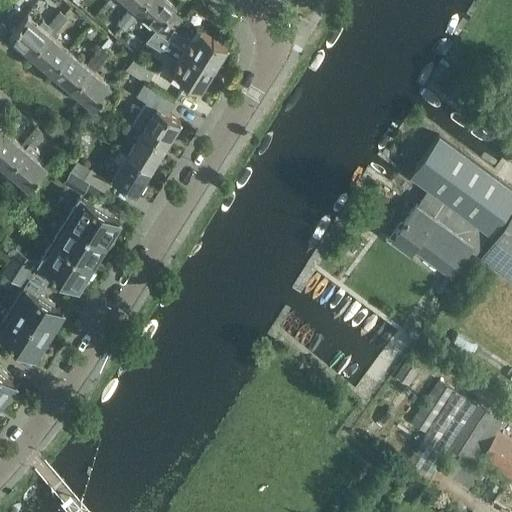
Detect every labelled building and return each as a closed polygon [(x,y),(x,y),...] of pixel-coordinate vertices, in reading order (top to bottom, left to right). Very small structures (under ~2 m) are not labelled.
[(135,25),(143,15),(159,28),(172,10),(171,9),(175,4),(170,0),(143,0),(133,12),(128,8),(122,15),(128,19),(127,21),(130,23),(131,22),(135,25)] [(125,0),(128,2),(126,5),(129,7),(128,8),(133,12),(143,0),(125,0)] [(55,16),(59,20),(57,22),(60,25),(67,16),(60,10),(55,16)] [(156,32),(164,37),(214,68),(227,46),(197,27),(189,40),(172,30),(181,16),(172,10),(159,28),(156,32)] [(59,20),(55,16),(48,24),(43,18),(38,24),(27,15),(9,36),(22,47),(21,49),(26,54),(28,52),(30,54),(52,28),(55,30),(60,25),(57,22),(59,20)] [(128,19),(122,15),(117,22),(125,29),(130,23),(127,21),(128,19)] [(39,61),(51,71),(69,50),(54,37),(58,33),(55,30),(52,28),(30,54),(34,57),(32,59),(37,63),(39,61)] [(164,37),(160,43),(179,55),(170,70),(187,80),(182,88),(196,96),(214,68),(164,37)] [(101,44),(95,51),(100,55),(98,58),(102,61),(110,51),(101,44)] [(85,63),(69,50),(51,71),(64,82),(62,84),(67,89),(69,87),(72,89),(94,64),(97,66),(102,61),(98,58),(100,55),(95,51),(85,63)] [(125,68),(147,81),(155,69),(134,57),(125,68)] [(94,64),(72,89),(75,92),(73,94),(79,98),(80,97),(93,107),(111,86),(93,71),(97,66),(94,64)] [(131,124),(141,130),(165,145),(180,121),(168,114),(176,100),(144,80),(136,94),(146,100),(131,124)] [(44,132),(36,125),(28,135),(36,141),(44,132)] [(141,130),(126,153),(151,168),(165,145),(141,130)] [(4,131),(0,135),(0,167),(2,169),(4,167),(7,169),(25,148),(28,151),(33,145),(36,141),(28,135),(20,144),(4,131)] [(409,174),(490,233),(511,202),(511,186),(439,133),(409,174)] [(25,148),(7,169),(10,172),(8,174),(14,180),(16,177),(28,188),(46,167),(35,157),(39,151),(33,145),(28,151),(25,148)] [(114,159),(120,163),(111,176),(136,192),(151,168),(126,153),(120,149),(114,159)] [(71,169),(89,180),(104,190),(111,180),(77,159),(71,169)] [(70,169),(61,183),(80,195),(89,180),(71,169),(70,169)] [(490,233),(427,187),(417,201),(417,200),(390,237),(410,251),(413,247),(451,274),(469,249),(475,253),(490,233)] [(81,195),(68,217),(105,241),(119,219),(108,212),(110,210),(96,201),(94,204),(81,195)] [(511,208),(479,257),(511,279),(511,208)] [(68,217),(54,239),(92,263),(105,241),(68,217)] [(18,247),(10,260),(46,281),(47,279),(53,272),(66,280),(68,278),(78,285),(92,263),(54,239),(40,261),(18,247)] [(46,281),(10,260),(3,271),(25,285),(11,307),(49,332),(64,309),(52,302),(54,300),(40,291),(46,281)] [(49,332),(11,307),(0,323),(0,332),(10,338),(8,340),(23,349),(24,347),(35,354),(49,332)] [(394,374),(379,398),(389,405),(404,381),(408,383),(419,366),(406,357),(395,374),(394,374)] [(0,402),(16,383),(6,375),(7,373),(0,366),(0,402)] [(427,432),(408,460),(430,475),(449,446),(476,404),(439,379),(411,421),(427,432)] [(382,406),(375,401),(363,418),(370,423),(382,406)] [(454,448),(440,469),(463,483),(462,484),(468,488),(479,470),(473,466),(479,457),(511,477),(511,439),(497,430),(502,421),(492,415),(494,413),(477,402),(476,404),(449,446),(454,448)]
